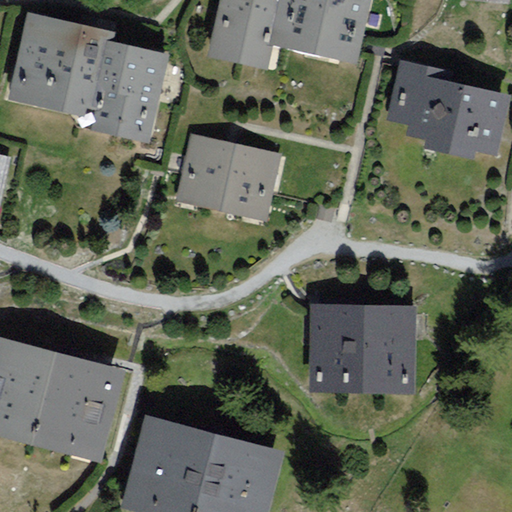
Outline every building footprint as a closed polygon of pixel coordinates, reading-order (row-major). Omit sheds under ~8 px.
[(215,0),(201,58),(265,71),(272,45),(351,61),(367,0),(215,0)] [(501,0),(460,0),(460,8),(501,11),(501,0)] [(101,39),(20,21),(0,103),(80,121),(77,130),(148,146),(164,65),(99,51),(101,39)] [(439,75),(394,66),(380,122),(399,126),(397,139),(415,144),(413,152),(466,162),(467,156),(490,160),(503,103),(435,89),(439,75)] [(188,143),(175,207),(270,225),(282,161),(188,143)] [(410,397),(414,317),(306,312),(302,391),(410,397)] [(0,348),(0,440),(85,463),(108,377),(0,348)] [(130,427),(111,511),(269,511),(282,460),(130,427)]
